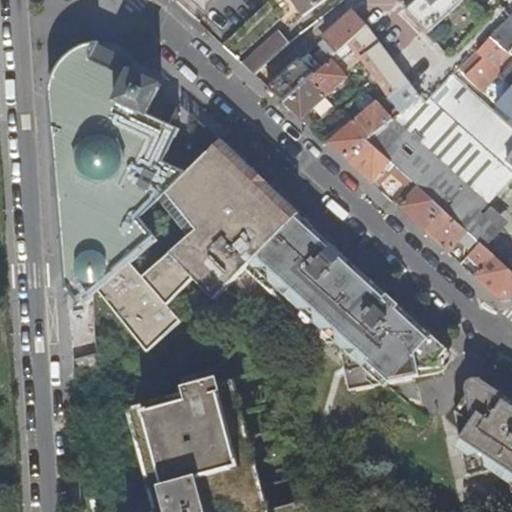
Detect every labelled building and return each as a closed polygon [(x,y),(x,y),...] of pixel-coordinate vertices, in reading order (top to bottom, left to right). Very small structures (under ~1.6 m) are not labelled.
[(291,0),(304,16),(324,0),(291,0)] [(416,0),(416,1),(408,8),(427,30),(459,0),(416,0)] [(347,45),(349,42),(368,26),(368,24),(355,11),(325,39),(328,43),(323,48),(333,58),(340,51),(347,45)] [(511,14),(490,37),(511,55),(511,14)] [(381,43),(368,26),(349,42),(361,57),(381,43)] [(280,31),(243,64),(247,67),(255,75),(292,44),(280,31)] [(511,55),(490,37),(474,53),(482,61),(469,74),(461,66),(454,74),(473,91),(477,87),(481,90),(504,67),(511,73),(511,90),(498,106),(511,117),(511,55)] [(391,95),(410,80),(381,43),(361,57),(374,73),(378,79),(391,95)] [(408,72),(422,60),(408,43),(394,55),(408,72)] [(158,234),(142,216),(159,200),(185,175),(168,168),(178,143),(148,129),(157,101),(95,74),(110,45),(96,48),(83,55),(68,66),(58,79),(54,94),(73,299),(77,304),(94,290),(128,260),(158,234)] [(340,51),(345,56),(351,50),(347,45),(340,51)] [(323,48),(305,64),(315,75),(332,59),(333,58),(323,48)] [(300,59),(269,88),(276,94),(286,103),(311,79),(315,75),(305,64),(300,59)] [(332,59),(315,75),(311,79),(327,96),(347,76),(332,59)] [(373,82),(378,79),(374,73),(369,77),(373,82)] [(311,79),(286,103),(310,125),(315,120),(309,113),(316,107),(327,96),(311,79)] [(403,111),(421,95),(410,80),(391,95),(403,111)] [(369,95),(357,105),(363,113),(375,103),(369,95)] [(469,130),(431,96),(426,102),(421,95),(403,111),(393,119),(370,139),(369,140),(410,178),(419,187),(444,209),(447,212),(458,201),(429,175),(438,166),(469,130)] [(327,96),(316,107),(325,116),(336,106),(327,96)] [(370,139),(393,119),(378,101),(375,103),(363,113),(354,121),(370,139)] [(354,121),(347,113),(337,122),(344,130),(354,121)] [(369,140),(370,139),(354,121),(344,130),(335,137),(329,142),(346,158),(367,140),(369,140)] [(447,212),(462,225),(478,206),(483,210),(486,208),(511,176),(511,166),(506,162),(469,130),(438,166),(429,175),(458,201),(447,212)] [(332,134),(325,139),(329,142),(335,137),(332,134)] [(260,177),(223,139),(185,175),(159,200),(192,234),(145,278),(128,260),(94,290),(151,349),(182,319),(169,305),(196,279),(213,297),(239,273),(298,217),(260,177)] [(346,158),(393,201),(409,185),(406,183),(410,178),(369,140),(367,140),(346,158)] [(400,208),(425,230),(444,209),(419,187),(400,208)] [(462,225),(482,244),(501,221),(486,208),(483,210),(478,206),(462,225)] [(463,264),(482,244),(462,225),(447,212),(444,209),(425,230),(463,264)] [(399,305),(298,217),(239,273),(309,339),(320,327),(352,357),(344,366),(348,391),(440,372),(443,371),(446,369),(447,365),(448,360),(446,356),(395,309),(399,305)] [(511,297),(511,270),(482,244),(463,264),(499,298),(511,297)] [(107,414),(76,423),(77,436),(97,511),(363,511),(359,510),(353,510),(349,510),(342,511),(311,511),(301,501),(268,510),(266,500),(232,382),(221,385),(216,368),(181,378),(186,394),(107,414)] [(455,409),(459,430),(458,429),(460,436),(446,457),(468,472),(468,475),(472,475),(480,462),(511,483),(511,398),(483,379),(478,377),(473,377),(468,379),(466,383),(465,386),(465,388),(466,394),(455,409)] [(298,491),(266,500),(268,510),(301,501),(298,491)]
